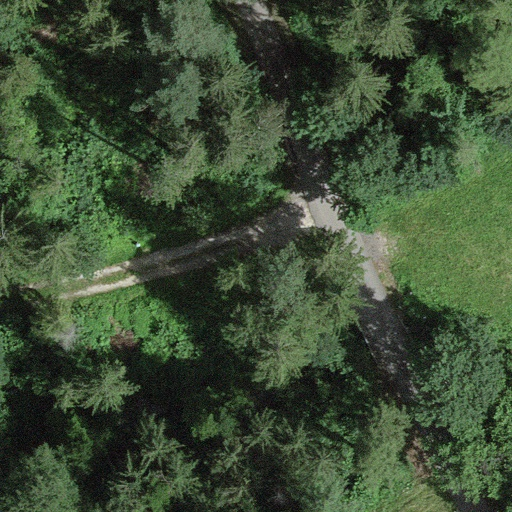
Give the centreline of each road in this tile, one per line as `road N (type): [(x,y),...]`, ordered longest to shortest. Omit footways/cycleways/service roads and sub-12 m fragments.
road 1 (unclassified): [(480,511),(330,196),(253,0)]
road 2 (track): [(330,196),(0,296)]
